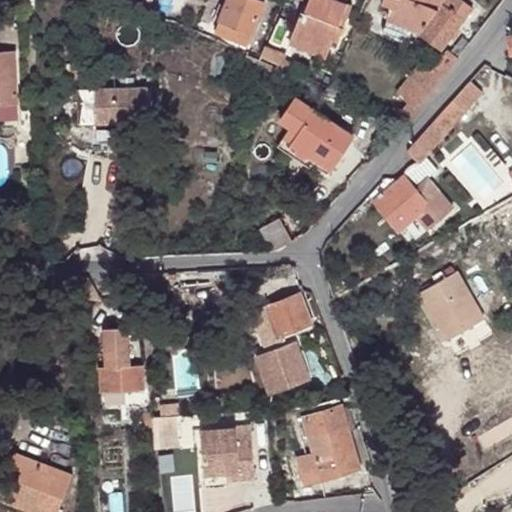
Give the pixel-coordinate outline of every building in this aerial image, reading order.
[(264,1),(259,0),(227,0),(215,31),(247,43),(264,1)] [(337,0),(309,0),(305,11),(302,10),(296,26),(298,28),(295,35),(293,35),(289,44),(326,57),(333,39),(337,41),(352,6),(337,0)] [(382,0),(381,3),(392,7),(383,29),(407,39),(412,28),(420,31),(419,33),(441,49),(473,8),(461,0),(382,0)] [(436,86),(463,51),(455,46),(447,57),(434,72),(421,62),(404,85),(425,101),(436,86)] [(264,48),(260,58),(280,66),(284,56),(264,48)] [(0,104),(17,103),(14,50),(0,51),(0,104)] [(276,81),(281,70),(246,56),(241,68),(276,83),(276,81)] [(410,100),(419,107),(425,101),(404,85),(399,92),(410,100)] [(346,93),(330,86),(329,86),(325,95),(342,102),(346,93)] [(113,87),(92,88),(92,123),(148,121),(147,87),(113,87)] [(92,123),(92,88),(79,89),(80,123),(92,123)] [(436,116),(449,127),(475,98),(463,88),(436,116)] [(281,120),(291,126),(299,131),(292,142),(316,159),(330,169),(353,136),(296,97),(281,120)] [(399,115),(410,119),(419,107),(410,100),(399,115)] [(436,116),(407,149),(419,162),(449,127),(436,116)] [(299,131),(291,126),(277,145),(310,167),(316,159),(292,142),(299,131)] [(423,208),(440,193),(427,178),(414,188),(403,177),(376,200),(399,227),(423,208)] [(451,207),(440,193),(423,208),(434,221),(451,207)] [(261,228),(274,250),(292,240),(279,218),(261,228)] [(433,277),(436,283),(419,293),(447,339),(485,318),(458,271),(443,279),(440,273),(433,277)] [(168,273),(160,273),(161,280),(168,281),(168,273)] [(295,296),(247,314),(264,352),(253,356),(266,395),(310,380),(295,340),(280,346),(277,337),(307,325),(295,296)] [(105,328),(104,367),(128,366),(129,329),(105,328)] [(128,366),(104,367),(98,366),(99,391),(103,391),(123,391),(142,391),(141,366),(128,366)] [(123,391),(103,391),(103,402),(124,402),(123,391)] [(337,406),(336,399),(307,407),(309,414),(337,406)] [(357,469),(337,406),(309,414),(301,418),(312,458),(318,479),(357,469)] [(151,418),(154,444),(177,443),(174,414),(151,418)] [(249,427),(199,429),(204,475),(226,474),(226,482),(253,480),(249,427)] [(13,452),(8,461),(0,481),(0,500),(22,510),(26,503),(50,511),(54,511),(70,476),(13,452)] [(0,481),(8,461),(0,457),(0,481)] [(295,463),(300,483),(316,481),(318,479),(312,458),(295,463)] [(50,511),(26,503),(22,510),(21,511),(50,511)]
